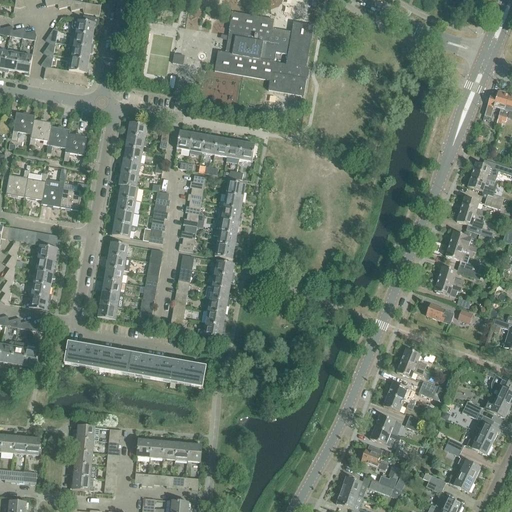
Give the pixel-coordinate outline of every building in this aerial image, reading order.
[(16,0),(15,8),(20,9),(25,8),(22,0),(16,0)] [(58,5),(59,10),(70,7),(72,7),(73,2),(62,0),(60,0),(60,4),(58,5)] [(70,7),(72,12),(83,9),(85,9),(86,4),(73,2),(72,7),(70,7)] [(99,17),(101,7),(86,4),(85,9),(83,9),(84,15),(99,17)] [(218,54),(214,72),(215,73),(214,73),(270,83),(268,93),(303,99),(306,81),(307,76),(305,76),(313,28),(293,25),(292,33),(272,30),(274,22),(232,15),(229,32),(225,55),(218,54)] [(77,35),(93,38),(95,30),(97,30),(99,20),(84,17),(83,22),(79,22),(77,35)] [(0,35),(10,38),(11,33),(14,32),(12,27),(1,30),(0,30),(0,35)] [(10,38),(23,40),(24,35),(26,34),(24,29),(14,32),(11,33),(10,38)] [(52,43),(56,44),(59,32),(53,31),(45,42),(50,45),(52,43)] [(24,35),(23,40),(36,42),(37,38),(35,32),(26,34),(24,35)] [(74,47),(93,51),(94,46),(92,46),(93,38),(77,35),(74,47)] [(49,55),(54,56),(56,44),(52,43),(50,45),(43,54),(48,57),(49,55)] [(72,60),(89,63),(90,54),(93,55),(93,51),(74,47),(72,60)] [(9,71),(17,73),(20,56),(8,54),(4,73),(9,74),(9,71)] [(48,68),(52,69),(54,56),(49,55),(48,57),(41,67),(46,70),(48,68)] [(174,55),(172,65),(183,67),(184,57),(174,55)] [(33,58),(20,56),(17,73),(25,74),(25,77),(30,77),(33,58)] [(89,63),(72,60),(70,72),(72,73),(78,74),(83,75),(89,76),(90,71),(87,71),(89,63)] [(54,69),(52,69),(48,68),(46,70),(44,80),(52,81),(54,69)] [(52,81),(58,82),(60,70),(54,69),(52,81)] [(64,83),(70,85),(72,73),(70,72),(66,71),(64,83)] [(81,87),(87,88),(89,76),(83,75),(81,87)] [(505,112),(510,97),(505,95),(505,94),(500,92),(499,93),(497,93),(496,99),(490,97),(484,117),(490,119),(493,108),(501,111),(496,125),(500,126),(501,122),(505,112)] [(511,97),(510,97),(505,112),(501,122),(507,124),(508,120),(511,120),(511,97)] [(35,117),(17,114),(12,141),(17,141),(18,133),(31,136),(34,121),(35,117)] [(31,136),(29,148),(34,149),(36,140),(49,143),(51,133),(51,128),(52,124),(34,121),(32,136),(31,136)] [(127,133),(126,137),(145,140),(147,128),(130,125),(129,133),(127,133)] [(53,148),(66,150),(70,132),(51,128),(51,133),(49,143),(47,155),(51,155),(53,148)] [(161,143),(168,144),(170,129),(164,128),(161,143)] [(177,150),(190,152),(193,133),(189,132),(188,135),(180,134),(177,150)] [(190,152),(202,154),(205,138),(197,136),(197,134),(193,133),(190,152)] [(66,150),(64,162),(69,163),(70,155),(84,158),(87,139),(69,136),(66,150)] [(202,154),(215,157),(218,137),(213,136),(212,139),(205,138),(202,154)] [(127,142),(126,150),(143,152),(145,140),(126,137),(125,141),(127,142)] [(215,157),(228,159),(231,142),(223,141),(224,138),(218,137),(215,157)] [(239,161),(242,142),(238,141),(238,144),(231,142),(228,159),(239,161)] [(247,142),(242,142),(239,161),(252,163),(255,147),(246,145),(247,142)] [(122,157),(121,162),(141,165),(143,152),(126,150),(125,158),(122,157)] [(475,165),(471,177),(495,184),(498,173),(511,177),(511,169),(483,161),(482,167),(475,165)] [(123,167),(122,175),(138,177),(141,165),(121,162),(120,166),(123,167)] [(205,175),(211,177),(213,169),(206,168),(205,175)] [(7,195),(25,199),(28,180),(30,172),(29,172),(26,172),(25,171),(24,179),(10,177),(7,195)] [(42,206),(60,210),(63,190),(64,190),(67,174),(64,173),(63,176),(62,176),(60,184),(47,181),(45,187),(43,202),(42,206)] [(25,199),(43,202),(45,187),(47,181),(48,176),(44,175),(43,175),(42,182),(28,180),(25,199)] [(117,187),(119,187),(136,190),(138,177),(122,175),(120,182),(117,182),(117,187)] [(497,185),(495,184),(471,177),(467,189),(482,193),(481,195),(487,196),(486,201),(501,205),(503,200),(493,197),(497,185)] [(193,184),(205,186),(206,180),(194,178),(193,184)] [(192,190),(204,192),(205,186),(193,184),(191,184),(190,190),(192,190)] [(227,196),(246,199),(247,195),(244,194),(246,187),(229,184),(227,196)] [(77,193),(64,190),(60,210),(78,213),(82,190),(83,186),(78,185),(77,193)] [(121,192),(120,200),(136,202),(138,190),(136,190),(119,187),(119,191),(121,192)] [(203,198),(191,196),(191,197),(189,196),(188,202),(190,203),(190,202),(201,204),(203,198)] [(245,203),(246,199),(227,196),(225,204),(221,204),(220,205),(219,207),(224,208),(241,211),(243,203),(245,203)] [(116,207),(115,212),(134,215),(136,202),(120,200),(118,207),(116,207)] [(168,202),(157,200),(156,206),(167,208),(167,209),(170,209),(171,203),(168,202)] [(464,200),(460,212),(483,219),(485,213),(477,211),(479,204),(464,200)] [(501,205),(486,201),(484,206),(500,211),(501,205)] [(167,208),(156,206),(155,213),(166,215),(167,209),(167,208)] [(189,208),(187,208),(185,215),(188,215),(199,217),(200,210),(189,208)] [(222,221),(241,224),(242,219),(240,219),(241,211),(224,208),(222,221)] [(117,217),(115,225),(132,228),(134,215),(115,212),(114,216),(117,217)] [(483,219),(460,212),(456,224),(467,227),(466,232),(479,236),(491,240),(492,234),(481,231),(483,225),(482,222),(483,219)] [(166,215),(155,213),(154,219),(165,221),(167,222),(168,215),(166,215)] [(198,223),(199,217),(188,215),(187,221),(198,223)] [(154,219),(153,225),(164,227),(165,221),(154,219)] [(183,228),(185,228),(197,229),(198,223),(187,221),(184,221),(183,228)] [(241,228),(241,224),(222,221),(221,229),(216,228),(215,229),(214,232),(220,233),(237,236),(238,228),(241,228)] [(129,240),(131,234),(134,234),(136,233),(137,229),(132,228),(115,225),(114,233),(111,232),(110,237),(129,240)] [(153,225),(151,231),(163,233),(163,234),(165,234),(166,227),(164,227),(153,225)] [(0,245),(1,246),(1,241),(7,242),(9,229),(0,227),(0,245)] [(10,242),(16,243),(17,244),(19,231),(12,230),(10,242)] [(17,244),(21,244),(23,245),(25,232),(19,231),(17,244)] [(151,231),(151,232),(150,238),(162,240),(163,234),(163,233),(151,231)] [(25,232),(23,245),(29,246),(32,234),(25,232)] [(183,240),(195,242),(196,235),(184,233),(184,234),(182,233),(181,240),(183,240)] [(218,245),(237,249),(238,244),(236,244),(237,236),(220,233),(218,245)] [(29,246),(35,247),(38,235),(32,234),(29,246)] [(35,247),(41,248),(44,236),(38,235),(35,247)] [(453,235),(449,247),(475,255),(477,249),(473,248),(475,242),(469,239),(453,235)] [(511,237),(505,235),(503,244),(510,246),(511,239),(511,237)] [(44,236),(41,248),(48,249),(50,237),(44,236)] [(489,246),(491,240),(479,236),(477,243),(489,246)] [(48,249),(54,250),(56,238),(50,237),(48,249)] [(54,250),(60,251),(62,239),(56,238),(54,250)] [(162,240),(150,238),(149,244),(162,246),(164,240),(162,240)] [(183,240),(182,246),(194,248),(195,242),(183,240)] [(14,256),(18,257),(21,244),(17,244),(16,243),(8,255),(12,258),(14,256)] [(107,257),(126,260),(128,247),(112,244),(110,253),(108,252),(107,257)] [(236,253),(237,249),(218,245),(216,258),(233,261),(234,253),(236,253)] [(182,246),(180,246),(179,252),(193,255),(194,248),(182,246)] [(475,255),(449,247),(445,259),(462,264),(460,269),(479,275),(481,269),(467,265),(469,259),(474,261),(475,255)] [(41,248),(39,260),(56,263),(57,255),(59,256),(60,251),(54,250),(48,249),(41,248)] [(150,264),(161,266),(163,253),(152,251),(150,264)] [(12,268),(16,269),(18,257),(14,256),(12,258),(6,267),(10,271),(12,268)] [(124,272),(129,273),(131,261),(126,260),(107,257),(106,261),(109,262),(108,270),(124,272)] [(193,272),(195,259),(183,257),(181,269),(193,272)] [(39,260),(37,273),(56,276),(57,272),(54,272),(56,263),(39,260)] [(215,275),(235,279),(235,274),(232,274),(234,266),(217,263),(215,275)] [(147,276),(159,278),(161,266),(150,264),(147,276)] [(10,281),(14,282),(16,269),(12,268),(10,271),(4,280),(8,283),(10,281)] [(181,269),(179,282),(190,284),(193,272),(181,269)] [(442,269),(438,281),(462,288),(464,283),(455,280),(457,274),(442,269)] [(479,275),(460,269),(458,275),(478,281),(479,275)] [(103,281),(122,285),(124,272),(108,270),(106,278),(103,277),(103,281)] [(37,273),(35,285),(52,288),(53,280),(55,280),(56,276),(37,273)] [(213,288),(230,291),(231,283),(234,283),(235,279),(215,275),(213,288)] [(7,294),(12,294),(14,282),(10,281),(8,283),(2,292),(6,295),(7,294)] [(103,294),(124,298),(126,285),(122,285),(103,281),(102,286),(104,286),(103,294)] [(462,288),(438,281),(434,293),(455,299),(457,293),(460,294),(462,288)] [(158,284),(146,282),(145,289),(157,291),(158,284)] [(176,294),(188,296),(190,284),(179,282),(176,294)] [(35,285),(33,298),(52,301),(52,297),(50,296),(52,288),(35,285)] [(207,299),(210,300),(230,303),(231,299),(228,299),(230,291),(213,288),(209,287),(207,288),(206,297),(207,299)] [(143,301),(155,303),(157,291),(145,289),(143,301)] [(5,306),(10,307),(12,294),(7,294),(6,295),(1,303),(5,306)] [(98,306),(117,310),(122,310),(124,298),(103,294),(102,302),(99,302),(98,306)] [(174,306),(186,309),(188,296),(176,294),(174,306)] [(33,298),(31,305),(26,304),(25,305),(24,309),(47,313),(49,305),(51,306),(52,301),(33,298)] [(208,313),(225,316),(227,307),(229,308),(230,303),(210,300),(208,313)] [(141,314),(152,316),(155,303),(143,301),(141,314)] [(457,307),(468,310),(470,304),(459,301),(457,307)] [(99,320),(115,322),(117,310),(98,306),(97,311),(100,311),(99,320)] [(172,319),(184,321),(186,309),(174,306),(172,319)] [(426,318),(448,326),(450,326),(454,315),(430,307),(426,318)] [(461,312),(458,321),(469,326),(473,317),(461,312)] [(206,325),(226,329),(226,324),(224,324),(225,316),(208,313),(206,325)] [(150,329),(150,328),(152,316),(141,314),(139,327),(150,329)] [(0,326),(6,328),(6,324),(10,323),(8,317),(0,319),(0,326)] [(170,332),(181,334),(184,321),(172,319),(170,332)] [(6,328),(18,330),(19,326),(22,325),(21,320),(10,323),(6,324),(6,328)] [(511,325),(495,321),(493,327),(509,332),(503,349),(511,351),(511,325)] [(18,330),(31,332),(31,328),(34,328),(33,322),(22,325),(19,326),(18,330)] [(31,328),(31,332),(43,334),(44,330),(43,325),(34,328),(31,328)] [(198,337),(221,341),(222,333),(225,333),(226,329),(206,325),(205,332),(199,331),(198,337)] [(493,327),(491,333),(499,336),(501,330),(493,327)] [(2,347),(0,360),(0,366),(4,367),(4,365),(12,366),(16,344),(11,344),(10,345),(9,348),(2,347)] [(19,370),(24,370),(27,351),(28,347),(16,344),(12,366),(19,367),(19,370)] [(114,353),(109,352),(68,345),(64,366),(111,374),(114,353)] [(27,351),(24,370),(28,371),(29,369),(37,370),(40,353),(27,351)] [(405,351),(401,363),(424,372),(426,366),(417,363),(420,356),(405,351)] [(160,361),(155,360),(114,353),(111,374),(157,382),(160,361)] [(207,369),(201,368),(160,361),(157,382),(203,390),(207,369)] [(422,377),(424,372),(401,363),(396,374),(411,380),(413,374),(422,377)] [(454,383),(459,372),(453,370),(449,381),(454,383)] [(495,378),(494,379),(492,384),(492,385),(491,386),(491,387),(491,388),(491,389),(492,390),(492,391),(492,392),(493,393),(490,398),(495,401),(510,408),(511,404),(511,394),(511,391),(511,384),(502,379),(501,381),(495,378)] [(420,389),(441,397),(448,400),(450,393),(423,383),(420,389)] [(414,393),(408,390),(392,384),(388,396),(403,402),(409,404),(414,406),(415,401),(411,400),(414,393)] [(441,397),(420,389),(418,395),(438,402),(441,397)] [(403,402),(388,396),(383,408),(399,414),(403,402)] [(510,408),(495,401),(492,408),(486,405),(484,411),(493,415),(504,420),(510,408)] [(464,409),(479,416),(481,410),(467,403),(464,409)] [(461,414),(476,421),(478,423),(487,427),(490,422),(478,416),(479,416),(464,409),(461,414)] [(395,423),(379,417),(375,429),(397,437),(401,426),(395,424),(395,423)] [(409,417),(407,423),(419,428),(421,422),(409,417)] [(419,428),(407,423),(405,428),(417,433),(419,428)] [(481,431),(477,438),(492,445),(498,433),(487,428),(487,427),(478,423),(475,428),(481,431)] [(77,441),(94,443),(98,443),(99,430),(78,428),(77,441)] [(401,439),(391,435),(375,429),(370,441),(386,447),(389,440),(399,444),(401,439)] [(110,431),(109,444),(119,445),(119,438),(121,439),(122,432),(110,431)] [(487,457),(492,445),(477,438),(472,435),(468,442),(466,448),(475,452),(487,457)] [(1,455),(13,456),(15,438),(2,437),(1,455)] [(13,456),(26,457),(28,439),(15,438),(13,456)] [(26,457),(39,458),(40,441),(28,439),(26,457)] [(77,441),(76,453),(93,455),(94,443),(77,441)] [(447,446),(461,453),(464,448),(449,441),(447,446)] [(152,443),(139,442),(137,459),(150,460),(152,443)] [(164,444),(152,443),(150,460),(162,461),(164,444)] [(109,444),(107,456),(119,458),(120,452),(118,451),(119,445),(109,444)] [(176,445),(164,444),(162,461),(175,463),(176,445)] [(189,446),(176,445),(175,463),(187,464),(189,446)] [(200,465),(202,448),(189,446),(187,464),(200,465)] [(458,459),(461,453),(447,446),(444,452),(458,459)] [(396,450),(394,456),(406,461),(408,455),(396,450)] [(361,463),(384,472),(386,467),(378,463),(380,458),(366,452),(361,463)] [(75,466),(92,467),(93,455),(76,453),(75,466)] [(107,456),(106,469),(116,470),(117,464),(119,464),(119,458),(107,456)] [(459,475),(474,483),(480,471),(469,465),(469,464),(460,460),(457,466),(462,468),(459,475)] [(74,478),(91,480),(95,480),(96,468),(92,467),(75,466),(74,478)] [(106,469),(105,481),(117,483),(118,477),(116,477),(116,470),(106,469)] [(390,481),(382,477),(378,485),(394,490),(400,471),(393,469),(390,477),(391,478),(390,481)] [(11,484),(12,472),(0,471),(0,481),(5,482),(5,484),(11,484)] [(17,483),(23,484),(24,473),(12,472),(11,484),(17,485),(17,483)] [(468,495),(474,483),(459,475),(453,472),(449,480),(450,480),(448,485),(457,490),(457,489),(468,495)] [(30,486),(36,487),(37,474),(24,473),(23,484),(30,484),(30,486)] [(149,476),(135,475),(134,485),(141,486),(141,488),(147,488),(149,476)] [(161,477),(149,476),(147,488),(153,489),(153,487),(160,487),(161,477)] [(423,481),(429,483),(443,490),(445,485),(425,476),(423,481)] [(173,478),(161,477),(160,487),(166,488),(166,490),(172,490),(173,478)] [(91,480),(74,478),(73,491),(90,493),(94,493),(95,487),(90,487),(91,480)] [(186,479),(173,478),(172,490),(178,491),(178,489),(185,490),(186,479)] [(198,491),(199,480),(186,479),(185,490),(192,490),(191,492),(198,493),(198,491)] [(345,480),(341,493),(362,500),(366,490),(368,490),(371,482),(363,480),(361,485),(345,480)] [(105,481),(104,494),(114,495),(115,489),(117,489),(117,483),(105,481)] [(378,485),(371,482),(368,490),(368,491),(399,501),(402,493),(401,493),(394,490),(378,485)] [(440,496),(443,490),(429,483),(426,489),(440,496)] [(362,500),(341,493),(336,507),(351,511),(352,511),(355,505),(360,507),(362,500)] [(434,509),(435,510),(440,511),(459,511),(462,508),(451,502),(440,496),(434,509)] [(154,511),(155,501),(145,500),(145,507),(143,507),(142,511),(154,511)] [(9,503),(8,511),(26,511),(27,505),(9,503)] [(166,511),(188,511),(189,505),(167,503),(166,511)]
